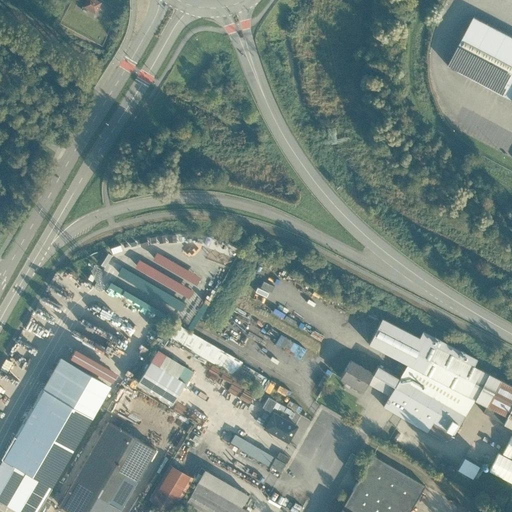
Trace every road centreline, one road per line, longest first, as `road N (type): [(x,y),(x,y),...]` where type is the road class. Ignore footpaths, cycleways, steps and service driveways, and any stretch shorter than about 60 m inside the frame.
road 1 (secondary): [(43,243),(125,206),(212,198),(274,215),(478,316)]
road 2 (secondary): [(478,316),(352,222),(292,148),(251,64)]
road 3 (secondary): [(159,0),(0,280)]
road 4 (secondary): [(43,243),(173,27),(196,5)]
road 5 (track): [(0,38),(109,95)]
